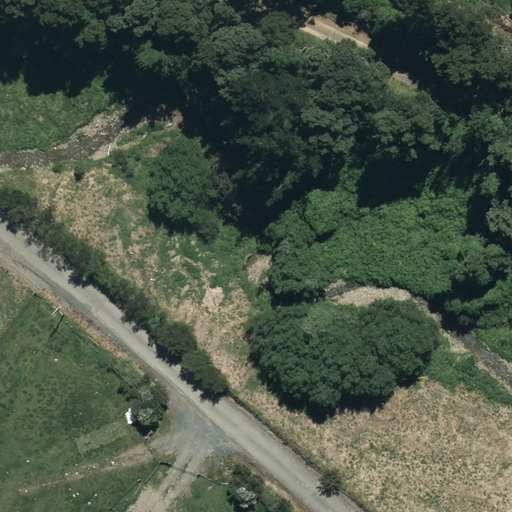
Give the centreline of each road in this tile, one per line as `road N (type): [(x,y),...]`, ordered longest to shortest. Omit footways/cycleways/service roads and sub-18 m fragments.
road 1 (residential): [(0,220),(334,511)]
road 2 (track): [(264,0),(441,83),(511,104)]
